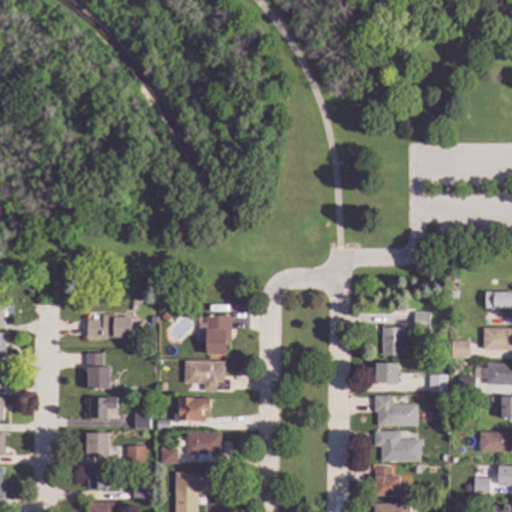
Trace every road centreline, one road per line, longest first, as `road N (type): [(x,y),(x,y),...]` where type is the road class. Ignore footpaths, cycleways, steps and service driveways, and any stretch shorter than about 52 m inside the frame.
road 1 (residential): [(338,281),(280,280),(267,291),(265,511)]
road 2 (residential): [(335,511),(338,281)]
road 3 (residential): [(43,511),(44,307)]
